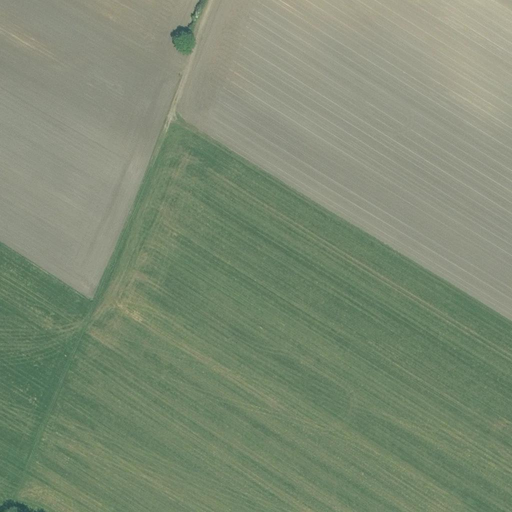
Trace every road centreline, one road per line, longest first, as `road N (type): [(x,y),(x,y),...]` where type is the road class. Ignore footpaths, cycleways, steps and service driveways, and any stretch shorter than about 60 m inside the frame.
road 1 (track): [(15,511),(171,115)]
road 2 (track): [(511,329),(171,115)]
road 3 (track): [(171,115),(211,0)]
